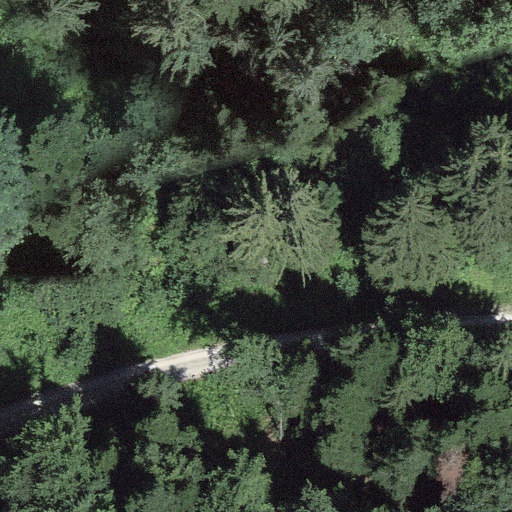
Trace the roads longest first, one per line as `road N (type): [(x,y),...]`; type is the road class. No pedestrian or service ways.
road 1 (track): [(0,435),(79,403),(245,365),(511,343)]
road 2 (track): [(79,403),(16,485),(5,511)]
